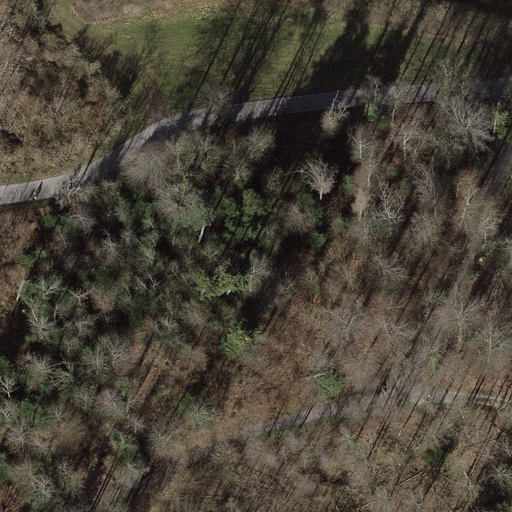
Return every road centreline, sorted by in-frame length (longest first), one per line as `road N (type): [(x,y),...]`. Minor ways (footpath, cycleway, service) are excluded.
road 1 (track): [(79,511),(283,415),(402,394),(444,325),(511,145)]
road 2 (unclassified): [(0,197),(76,180),(184,119),(511,86)]
